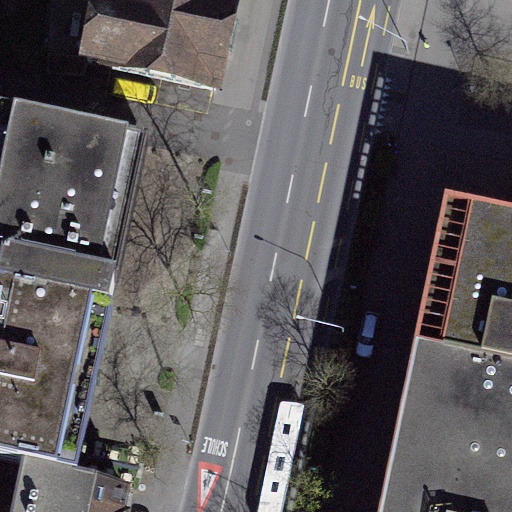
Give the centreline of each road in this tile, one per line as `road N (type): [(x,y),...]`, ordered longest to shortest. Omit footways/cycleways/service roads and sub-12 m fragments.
road 1 (secondary): [(296,163),(220,511)]
road 2 (residential): [(0,93),(296,163)]
road 3 (residential): [(511,146),(311,108)]
